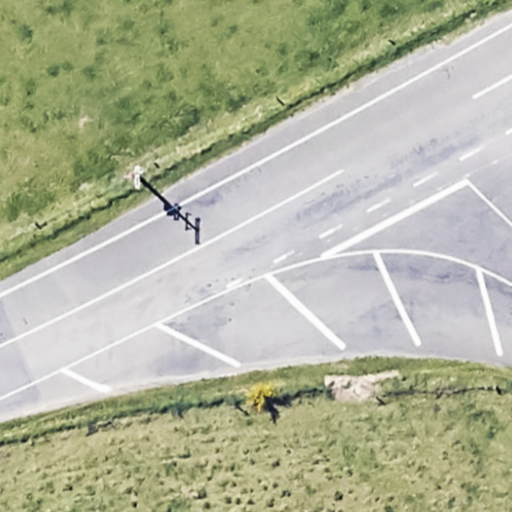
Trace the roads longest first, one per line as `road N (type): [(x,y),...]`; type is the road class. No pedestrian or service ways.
road 1 (tertiary): [(0,342),(409,128)]
road 2 (tertiary): [(409,128),(511,225)]
road 3 (tertiary): [(409,128),(511,66)]
